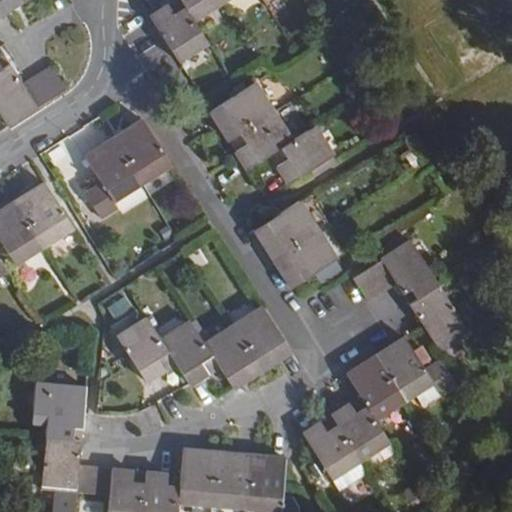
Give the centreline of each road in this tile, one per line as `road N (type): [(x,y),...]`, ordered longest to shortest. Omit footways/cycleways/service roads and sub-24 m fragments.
road 1 (residential): [(88,437),(164,439),(269,404),(320,375),(105,50)]
road 2 (residential): [(0,152),(83,97),(100,76),(105,50)]
